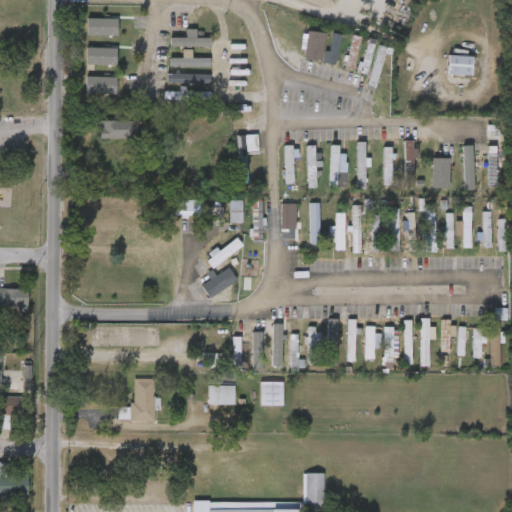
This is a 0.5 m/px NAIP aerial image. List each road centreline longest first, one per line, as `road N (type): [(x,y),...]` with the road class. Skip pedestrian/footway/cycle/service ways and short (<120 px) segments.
road 1 (tertiary): [(53,0),(54,511)]
road 2 (residential): [(55,314),(226,315),(277,303)]
road 3 (residential): [(277,303),(328,285),(478,267)]
